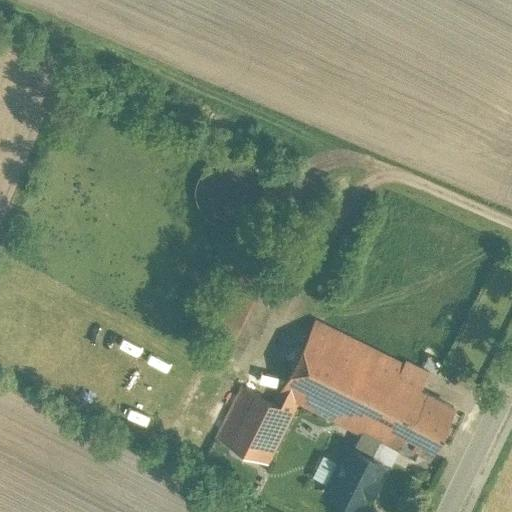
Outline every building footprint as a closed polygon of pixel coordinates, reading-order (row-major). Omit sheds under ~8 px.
[(198,210),(205,219),(215,225),(226,227),(237,226),(248,221),(256,213),(261,203),(262,192),(260,181),(255,171),(247,164),(236,159),(225,158),(214,161),(204,167),(197,176),(194,187),(194,199),(198,210)] [(272,260),(249,249),(203,344),(226,355),(272,260)] [(309,318),(302,336),(279,388),(428,453),(451,400),(417,385),(424,368),(322,324),(309,318)] [(295,410),(241,384),(215,437),(268,463),(295,410)] [(382,457),(346,444),(328,491),(365,504),(382,457)]
